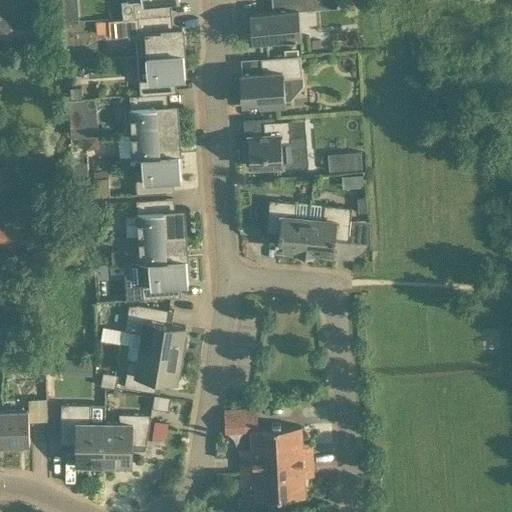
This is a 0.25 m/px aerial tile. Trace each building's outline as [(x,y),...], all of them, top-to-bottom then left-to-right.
[(121,0),(122,18),(164,14),(163,2),(170,1),(169,0),(121,0)] [(253,41),(273,39),(301,36),(299,8),(316,7),(315,0),(271,0),(273,11),(250,13),(253,41)] [(78,12),(64,13),(65,22),(79,22),(78,12)] [(0,14),(0,38),(1,39),(4,36),(9,41),(17,30),(12,26),(13,24),(0,14)] [(164,14),(122,18),(108,19),(97,20),(98,33),(109,33),(109,37),(129,35),(129,38),(136,37),(137,56),(146,55),(184,52),(182,28),(172,29),(172,26),(165,27),(164,14)] [(146,55),(148,79),(139,80),(140,94),(158,93),(159,93),(169,92),(169,80),(175,80),(175,78),(186,77),(184,52),(146,55)] [(301,57),(301,55),(281,56),(261,57),(262,71),(241,73),(243,103),(260,102),(260,106),(280,104),(288,104),(288,99),(286,78),(303,76),(303,66),(306,65),(306,57),(301,57)] [(140,94),(130,95),(132,132),(178,129),(176,104),(159,105),(159,93),(158,93),(140,94)] [(94,98),(84,98),(87,136),(96,136),(94,98)] [(251,165),(271,164),(284,163),(284,159),(283,141),(291,140),(289,119),(284,120),(264,121),(265,134),(249,135),(251,165)] [(180,152),(178,129),(132,132),(134,157),(143,156),(143,155),(180,152)] [(87,147),(97,147),(96,136),(87,136),(87,147)] [(328,153),(329,170),(362,167),(361,150),(328,153)] [(143,155),(143,156),(144,170),(135,171),(136,193),(165,192),(164,179),(181,178),(180,152),(143,155)] [(342,175),(342,188),(363,186),(362,174),(342,175)] [(94,177),(95,196),(110,195),(109,176),(94,177)] [(366,196),(358,197),(359,212),(367,211),(366,196)] [(139,237),(185,234),(183,209),(166,210),(165,198),(137,200),(139,237)] [(298,252),(306,253),(309,216),(295,215),(296,201),(270,199),(267,230),(280,232),(278,248),(298,249),(298,252)] [(309,216),(306,253),(314,254),(314,251),(334,253),(336,237),(349,238),(352,206),(325,204),(324,218),(309,216)] [(0,246),(21,249),(24,215),(0,212),(0,246)] [(187,258),(185,234),(139,237),(141,261),(187,258)] [(93,254),(93,237),(83,237),(83,254),(93,254)] [(111,249),(112,263),(123,262),(122,249),(111,249)] [(188,282),(187,258),(141,261),(143,298),(172,296),(171,284),(188,282)] [(138,261),(125,262),(127,296),(140,296),(138,261)] [(140,346),(184,353),(187,336),(184,335),(186,325),(166,322),(168,310),(174,311),(174,310),(139,304),(129,304),(125,329),(143,332),(140,346)] [(181,371),(184,353),(140,346),(138,360),(129,358),(124,385),(160,391),(160,390),(155,389),(157,377),(177,380),(178,370),(181,371)] [(18,367),(19,357),(13,356),(13,349),(3,348),(2,366),(18,367)] [(72,374),(73,358),(63,357),(62,373),(72,374)] [(103,371),(101,384),(116,387),(118,374),(103,371)] [(169,410),(171,397),(171,396),(155,393),(152,407),(169,410)] [(46,398),(28,398),(29,408),(3,409),(5,444),(30,443),(29,421),(47,420),(46,398)] [(86,465),(104,466),(105,421),(90,421),(91,403),(61,402),(61,419),(61,433),(61,447),(62,447),(62,442),(76,443),(76,462),(86,462),(86,465)] [(258,424),(257,408),(224,409),(225,431),(247,430),(247,425),(258,424)] [(105,421),(104,466),(122,466),(122,463),(132,463),(132,444),(145,444),(145,449),(146,449),(151,413),(119,412),(119,422),(105,421)] [(241,471),(254,471),(254,469),(273,468),(272,461),(284,461),(284,454),(303,453),(302,426),(281,426),(281,423),(272,423),(272,427),(251,428),(253,455),(241,455),(241,471)] [(154,426),(152,442),(164,444),(165,438),(166,438),(168,428),(154,426)] [(225,456),(225,445),(216,445),(217,456),(225,456)] [(313,452),(303,453),(284,454),(284,461),(272,461),(273,468),(254,469),(254,471),(255,498),(275,497),(276,501),(285,500),(285,497),(305,496),(304,468),(314,468),(313,452)]
